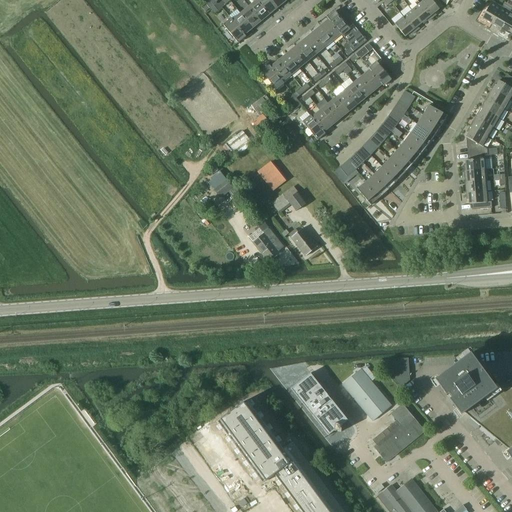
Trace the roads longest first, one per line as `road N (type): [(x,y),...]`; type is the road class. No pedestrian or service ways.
road 1 (tertiary): [(0,312),(448,278)]
road 2 (residential): [(511,222),(454,226),(450,186),(446,136),(498,47)]
road 3 (track): [(165,300),(143,239),(243,123)]
road 4 (residential): [(427,451),(390,473),(374,470),(354,442),(367,432),(319,371)]
road 5 (residential): [(451,424),(414,382),(426,372),(511,365)]
road 6 (residential): [(339,162),(404,84),(407,53)]
